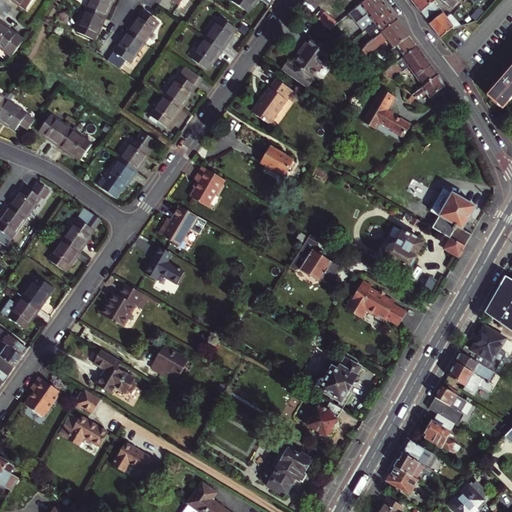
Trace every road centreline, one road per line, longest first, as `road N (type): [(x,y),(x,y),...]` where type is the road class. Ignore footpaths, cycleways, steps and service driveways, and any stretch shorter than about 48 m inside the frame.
road 1 (primary): [(511,201),(332,511)]
road 2 (primary): [(346,511),(511,227)]
road 3 (residential): [(127,226),(290,0)]
road 4 (residential): [(0,407),(127,226)]
road 5 (residential): [(511,171),(399,0)]
road 6 (residential): [(127,226),(25,160)]
